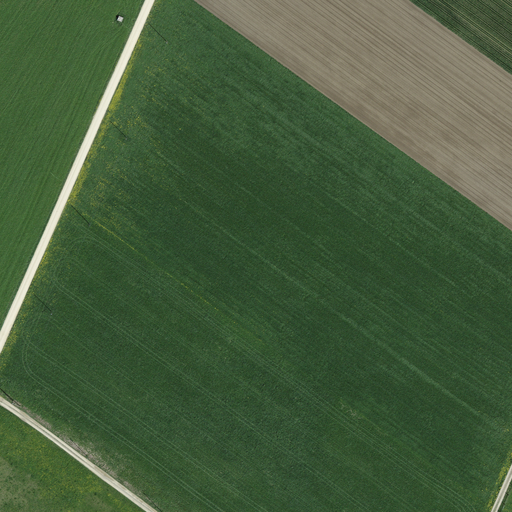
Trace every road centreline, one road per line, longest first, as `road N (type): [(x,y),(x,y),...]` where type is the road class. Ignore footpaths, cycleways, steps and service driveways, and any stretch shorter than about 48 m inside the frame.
road 1 (track): [(151,0),(0,348)]
road 2 (track): [(0,408),(144,511)]
